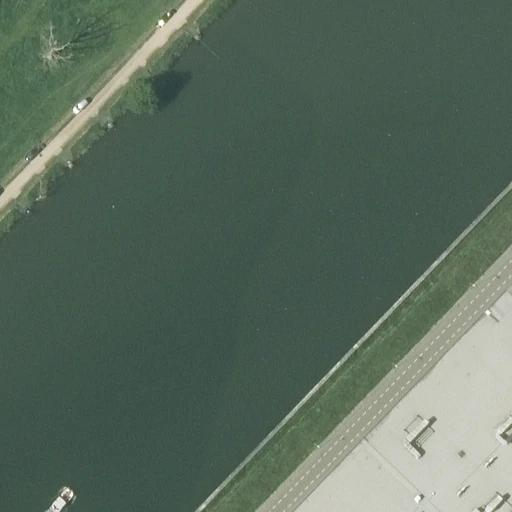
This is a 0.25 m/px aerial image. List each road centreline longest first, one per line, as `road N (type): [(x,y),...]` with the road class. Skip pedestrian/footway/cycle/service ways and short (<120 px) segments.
road 1 (unclassified): [(283,511),(511,270)]
road 2 (track): [(196,0),(0,203)]
